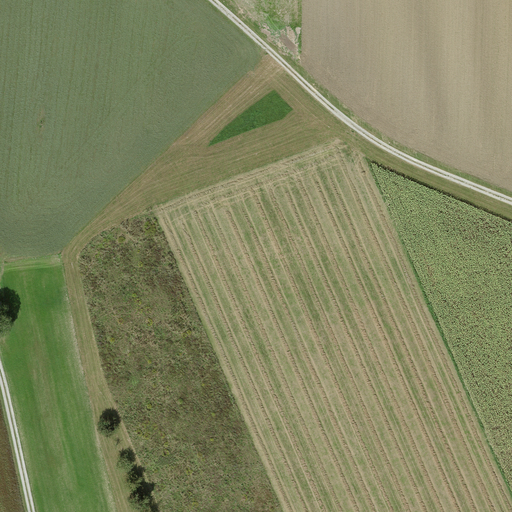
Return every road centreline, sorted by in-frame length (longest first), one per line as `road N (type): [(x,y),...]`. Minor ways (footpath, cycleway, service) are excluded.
road 1 (track): [(211,0),(360,131),(511,201)]
road 2 (track): [(33,511),(0,369)]
